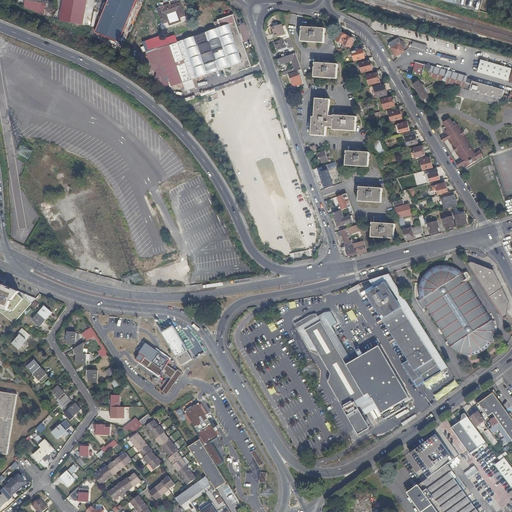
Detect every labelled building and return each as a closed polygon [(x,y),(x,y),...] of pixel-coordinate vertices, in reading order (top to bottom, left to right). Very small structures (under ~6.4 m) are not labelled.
[(47,0),(25,0),(25,1),(37,3),(36,12),(44,16),(47,0)] [(86,0),(64,0),(60,21),(82,26),(86,0)] [(119,42),(137,0),(107,0),(94,32),(119,42)] [(163,7),(162,5),(156,7),(162,22),(168,20),(165,13),(175,9),(177,16),(184,14),(178,0),(169,0),(168,0),(168,3),(169,5),(163,7)] [(250,67),(231,18),(232,17),(231,17),(216,22),(218,28),(177,43),(176,44),(177,44),(190,81),(190,82),(235,65),(238,72),(250,67)] [(282,26),(272,30),(273,33),(275,38),(285,35),(282,26)] [(325,29),(316,28),(312,28),(302,27),(301,40),(324,42),(325,29)] [(339,37),(337,36),(336,41),(343,44),(347,36),(341,33),(340,35),(339,37)] [(150,53),(157,50),(169,46),(176,44),(177,43),(175,36),(147,46),(150,53)] [(351,43),(352,41),(353,39),(348,36),(344,44),(351,48),(353,44),(351,43)] [(397,39),(388,44),(396,57),(404,52),(397,39)] [(283,40),(275,42),(278,50),(279,50),(279,51),(287,49),(285,41),(284,42),(283,40)] [(427,45),(413,41),(411,49),(425,53),(427,45)] [(170,47),(169,46),(157,50),(157,51),(158,51),(171,88),(170,88),(170,89),(183,85),(183,84),(182,84),(169,47),(170,47)] [(362,49),(352,52),(354,61),(365,58),(362,49)] [(296,53),(278,59),(280,65),(289,61),(292,61),(293,63),(295,68),(293,69),(294,72),(299,71),(301,69),(296,53)] [(369,58),(364,59),(365,63),(360,64),(362,73),(372,70),(369,58)] [(511,69),(481,60),(478,72),(509,81),(511,69)] [(416,62),(412,74),(413,75),(414,71),(419,73),(421,64),(416,62)] [(337,64),(328,64),(324,63),(314,63),(314,76),(337,77),(337,64)] [(413,75),(458,88),(462,76),(421,64),(419,73),(414,71),(413,75)] [(297,86),(298,85),(302,84),(298,71),(289,75),(293,87),(297,86)] [(377,73),(367,76),(370,85),(380,82),(377,73)] [(458,88),(460,88),(464,89),(466,80),(467,77),(462,76),(458,88)] [(178,101),(181,104),(245,81),(244,78),(178,101)] [(464,89),(470,91),(473,81),(466,80),(464,89)] [(419,81),(413,84),(423,100),(425,103),(431,100),(419,81)] [(502,100),(503,96),(505,91),(473,81),(470,91),(501,100),(502,100)] [(379,86),(374,87),(377,98),(387,95),(385,86),(380,87),(379,86)] [(460,88),(459,89),(457,96),(476,102),(477,100),(499,107),(501,100),(470,91),(464,89),(460,88)] [(395,106),(392,97),(382,100),(384,109),(395,106)] [(347,116),(343,116),(333,115),(333,116),(328,116),(329,100),(317,99),(315,117),(313,117),(312,135),(325,136),(326,127),(333,127),(332,128),(355,130),(356,117),(347,116)] [(402,118),(400,110),(397,111),(396,110),(389,112),(392,121),(402,118)] [(461,161),(464,164),(466,168),(480,159),(479,158),(483,156),(488,153),(487,151),(482,154),(481,152),(479,153),(479,152),(476,153),(458,124),(456,125),(454,121),(452,123),(450,119),(443,123),(440,124),(445,132),(444,132),(446,136),(448,139),(461,161)] [(407,122),(398,125),(400,133),(409,131),(410,131),(407,122)] [(414,134),(406,137),(408,145),(418,143),(416,137),(415,137),(414,134)] [(376,156),(387,153),(386,149),(382,150),(379,140),(371,143),(376,156)] [(416,158),(425,155),(423,147),(413,149),(416,158)] [(325,151),(318,153),(321,163),(330,160),(329,157),(327,158),(325,151)] [(369,153),(360,152),(356,152),(346,151),(345,164),(368,166),(369,153)] [(427,158),(420,160),(423,170),(433,168),(430,159),(428,159),(427,158)] [(328,169),(336,166),(335,162),(322,166),(324,172),(322,173),(323,176),(321,177),(322,179),(324,179),(325,181),(333,178),(330,170),(329,170),(328,169)] [(438,171),(429,174),(431,182),(440,180),(438,171)] [(446,183),(436,186),(438,195),(448,192),(446,183)] [(382,189),(373,188),(369,188),(359,187),(358,200),(381,202),(382,189)] [(346,194),(338,197),(341,206),(339,207),(340,210),(341,210),(349,207),(351,207),(350,204),(346,205),(344,199),(346,198),(348,203),(350,202),(346,194)] [(451,207),(457,206),(455,195),(444,198),(446,209),(451,207)] [(126,280),(130,278),(102,200),(91,204),(93,209),(81,213),(98,261),(117,255),(124,274),(126,280)] [(403,200),(392,202),(398,218),(402,218),(412,215),(413,218),(418,217),(418,213),(412,215),(409,204),(404,205),(403,200)] [(340,210),(333,213),(338,226),(352,221),(351,216),(344,218),(341,210),(340,210)] [(464,214),(455,216),(458,226),(467,224),(464,214)] [(453,217),(444,219),(447,229),(455,227),(453,217)] [(437,222),(428,224),(430,234),(439,232),(437,227),(438,227),(437,222)] [(395,225),(385,224),(382,223),(372,223),(371,236),(394,237),(395,225)] [(349,234),(360,230),(358,224),(347,228),(349,234)] [(414,236),(423,233),(421,226),(412,228),(411,226),(406,227),(407,229),(402,231),(406,240),(414,238),(414,236)] [(340,231),(346,246),(353,243),(351,240),(349,241),(345,229),(340,231)] [(67,238),(65,231),(58,234),(60,241),(67,238)] [(349,256),(358,254),(356,248),(355,248),(353,244),(353,243),(346,246),(345,246),(349,256)] [(356,248),(358,254),(367,252),(365,245),(359,247),(356,248)] [(292,261),(314,258),(313,249),(290,253),(292,261)] [(178,273),(188,271),(186,261),(176,263),(178,273)] [(469,263),(490,297),(503,289),(494,270),(471,261),(469,263)] [(169,267),(172,272),(177,270),(175,264),(169,267)] [(459,276),(460,275),(458,274),(455,272),(451,270),(447,269),(443,269),(439,269),(435,271),(431,273),(428,275),(425,279),(424,282),(423,285),(422,289),(422,293),(423,298),(419,301),(424,309),(429,306),(454,344),(453,345),(455,346),(458,349),(463,351),(467,352),(471,352),(475,351),(479,349),(481,348),(485,345),(488,341),(489,339),(494,341),(496,337),(497,333),(497,330),(497,326),(496,324),(495,320),(490,322),(489,322),(459,276)] [(417,318),(389,274),(372,279),(377,287),(386,282),(411,322),(417,318)] [(386,282),(377,287),(366,294),(408,361),(402,364),(413,382),(421,377),(424,382),(442,371),(438,365),(411,322),(386,282)] [(503,289),(490,297),(504,319),(507,318),(509,302),(503,289)] [(12,310),(7,305),(0,299),(0,324),(5,318),(5,319),(6,318),(9,315),(8,314),(12,310)] [(35,301),(31,305),(35,309),(39,304),(35,301)] [(13,305),(7,305),(12,310),(8,314),(9,315),(6,318),(14,318),(13,305)] [(42,309),(38,313),(45,319),(48,315),(42,309)] [(351,357),(325,312),(320,315),(346,360),(351,357)] [(326,312),(325,312),(351,357),(352,356),(326,312)] [(45,319),(38,313),(34,318),(41,323),(45,319)] [(331,382),(336,390),(361,434),(362,433),(370,429),(372,427),(371,425),(360,406),(357,401),(367,395),(359,382),(351,369),(346,360),(320,315),(319,313),(313,314),(305,318),(297,323),(300,327),(312,348),(321,351),(333,373),(331,382)] [(182,365),(193,359),(173,326),(162,333),(177,357),(182,365)] [(96,334),(92,328),(84,334),(87,340),(96,334)] [(26,340),(30,336),(22,329),(18,334),(20,335),(13,344),(19,349),(27,341),(26,340)] [(72,339),(71,344),(74,344),(75,332),(67,332),(66,339),(72,339)] [(84,342),(73,349),(74,351),(74,355),(76,355),(76,364),(86,364),(86,360),(89,360),(89,355),(83,355),(84,342)] [(163,392),(167,395),(183,372),(178,368),(177,370),(168,364),(171,360),(147,342),(140,352),(141,353),(137,358),(159,375),(162,371),(173,378),(163,392)] [(382,342),(371,349),(356,358),(359,363),(378,351),(385,347),(382,342)] [(98,351),(102,358),(109,353),(105,347),(98,351)] [(386,419),(405,408),(410,405),(404,396),(392,374),(378,351),(359,363),(357,364),(358,365),(365,378),(376,397),(374,397),(376,401),(386,419)] [(31,371),(34,374),(41,367),(35,360),(24,370),(28,374),(31,371)] [(357,401),(360,406),(371,425),(372,424),(362,406),(370,402),(376,401),(374,397),(376,397),(365,378),(358,365),(356,366),(351,369),(359,382),(367,395),(357,401)] [(33,374),(40,381),(47,374),(41,367),(34,374),(33,374)] [(109,377),(116,373),(112,367),(105,372),(109,377)] [(89,382),(98,382),(98,371),(87,370),(86,378),(89,378),(89,382)] [(392,374),(404,396),(406,394),(394,373),(392,374)] [(115,386),(122,382),(118,376),(111,381),(115,386)] [(414,382),(417,387),(424,382),(421,377),(414,382)] [(437,400),(460,385),(456,380),(434,394),(437,400)] [(52,392),(62,403),(68,397),(58,386),(52,392)] [(17,395),(0,391),(0,454),(8,455),(17,395)] [(491,395),(483,400),(493,413),(494,416),(495,417),(502,426),(506,433),(511,441),(511,419),(509,415),(496,396),(493,393),(491,395)] [(112,400),(112,406),(120,406),(120,396),(117,395),(117,400),(112,400)] [(68,397),(62,403),(63,403),(61,405),(64,408),(71,401),(68,397)] [(493,413),(483,400),(480,403),(481,404),(480,404),(482,407),(481,407),(488,417),(490,415),(493,413)] [(171,406),(164,410),(182,438),(194,430),(177,402),(171,406)] [(199,402),(185,411),(206,443),(220,433),(199,402)] [(70,420),(81,410),(76,404),(69,410),(65,414),(70,420)] [(120,406),(112,406),(112,414),(111,414),(111,418),(124,418),(125,406),(120,406)] [(478,412),(474,414),(470,418),(476,426),(484,420),(478,412)] [(456,426),(475,451),(486,443),(465,414),(463,416),(462,421),(456,426)] [(142,425),(152,418),(149,415),(140,422),(142,425)] [(502,426),(495,417),(489,421),(493,426),(489,429),(492,433),(498,429),(502,426)] [(142,425),(140,422),(136,418),(124,428),(134,432),(142,425)] [(144,424),(146,427),(154,420),(152,418),(144,424)] [(66,431),(71,427),(66,420),(58,427),(56,426),(52,430),(54,431),(52,433),(58,439),(63,434),(65,436),(68,433),(67,432),(66,431)] [(154,420),(146,427),(148,430),(151,433),(151,432),(159,426),(154,420)] [(102,429),(96,429),(95,434),(110,435),(110,427),(105,427),(105,425),(102,425),(102,429)] [(159,426),(151,432),(154,435),(156,439),(164,433),(164,432),(159,426)] [(471,455),(475,451),(456,426),(452,429),(471,455)] [(484,432),(495,445),(499,442),(488,429),(484,432)] [(183,439),(188,446),(200,439),(195,431),(183,439)] [(135,446),(143,439),(140,436),(138,433),(129,439),(135,446)] [(164,433),(156,439),(155,439),(157,442),(160,445),(168,438),(164,433)] [(436,435),(408,455),(425,478),(426,480),(447,465),(454,460),(450,455),(436,435)] [(168,438),(160,445),(162,447),(165,451),(173,444),(168,438)] [(139,452),(148,445),(145,442),(143,439),(135,446),(139,452)] [(188,446),(207,476),(211,483),(215,489),(227,482),(200,439),(188,446)] [(53,452),(55,450),(46,440),(40,445),(42,448),(33,456),(39,462),(42,459),(48,454),(51,450),(53,452)] [(113,442),(102,450),(105,454),(118,444),(117,442),(114,444),(113,442)] [(218,465),(224,462),(212,443),(206,446),(218,465)] [(178,451),(173,444),(165,451),(167,454),(170,457),(178,451)] [(150,448),(148,445),(139,452),(144,457),(151,451),(152,451),(150,448)] [(86,451),(80,451),(80,456),(88,456),(88,446),(86,446),(86,451)] [(256,449),(251,452),(259,466),(264,463),(256,449)] [(105,454),(102,450),(97,455),(100,459),(105,454)] [(154,454),(151,451),(144,457),(143,458),(148,464),(149,463),(156,458),(154,454)] [(459,456),(455,451),(450,455),(454,460),(459,456)] [(173,465),(181,459),(177,452),(169,459),(171,461),(173,465)] [(118,458),(125,466),(128,464),(131,461),(125,453),(118,458)] [(42,459),(45,462),(50,457),(49,455),(48,454),(42,459)] [(511,468),(502,455),(501,455),(498,458),(500,461),(495,465),(511,487),(511,468)] [(157,457),(156,458),(149,463),(154,470),(162,463),(159,460),(157,457)] [(122,469),(125,466),(118,458),(112,463),(119,471),(122,469)] [(186,465),(181,459),(173,465),(173,466),(175,468),(178,472),(185,466),(186,465)] [(116,473),(119,471),(112,463),(107,467),(113,475),(116,473)] [(64,481),(68,485),(75,480),(71,475),(78,469),(74,465),(59,479),(62,482),(64,481)] [(425,478),(421,480),(423,483),(443,511),(477,511),(451,473),(452,472),(447,465),(426,480),(425,478)] [(465,473),(469,479),(479,471),(475,465),(465,473)] [(109,477),(113,475),(107,467),(106,466),(100,471),(101,472),(107,479),(109,477)] [(190,472),(185,466),(178,472),(177,472),(179,475),(182,478),(190,472)] [(107,480),(107,479),(101,472),(94,477),(101,485),(104,483),(107,480)] [(195,478),(190,472),(182,478),(184,481),(187,485),(195,478)] [(128,479),(134,486),(135,487),(141,482),(135,474),(132,476),(128,479)] [(4,488),(11,495),(16,490),(18,491),(21,488),(20,487),(25,482),(19,475),(14,480),(12,479),(12,478),(9,481),(10,481),(11,483),(4,488)] [(163,482),(169,489),(175,484),(169,476),(166,479),(162,481),(163,482)] [(180,505),(211,483),(207,476),(175,498),(180,505)] [(122,483),(127,490),(128,491),(134,486),(128,479),(128,478),(125,480),(122,483)] [(115,487),(121,495),(127,490),(122,483),(121,482),(118,484),(115,487)] [(169,490),(169,489),(163,482),(160,485),(157,487),(163,495),(169,490)] [(0,496),(0,500),(4,504),(9,500),(8,499),(11,496),(0,483),(0,489),(4,494),(0,496)] [(443,511),(423,483),(418,486),(418,485),(417,486),(415,488),(407,493),(421,511),(443,511)] [(78,487),(70,496),(74,501),(88,501),(89,489),(79,488),(78,487)] [(114,500),(121,495),(115,487),(111,489),(108,492),(114,500)] [(157,500),(163,495),(157,487),(154,489),(150,492),(157,500)] [(136,508),(144,501),(142,498),(139,494),(130,501),(136,508)] [(38,511),(42,511),(48,507),(39,498),(32,505),(38,511)] [(146,504),(144,501),(136,508),(139,511),(142,511),(148,508),(149,507),(146,504)]
